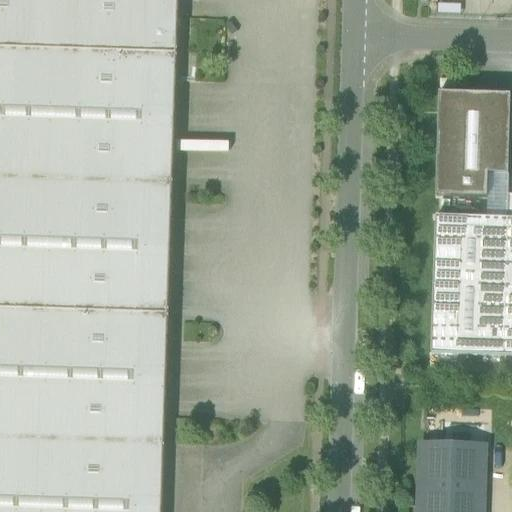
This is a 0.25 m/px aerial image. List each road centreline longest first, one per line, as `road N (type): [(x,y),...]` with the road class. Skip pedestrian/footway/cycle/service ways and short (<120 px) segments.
road 1 (residential): [(356,36),(340,511)]
road 2 (unclassified): [(356,36),(511,39)]
